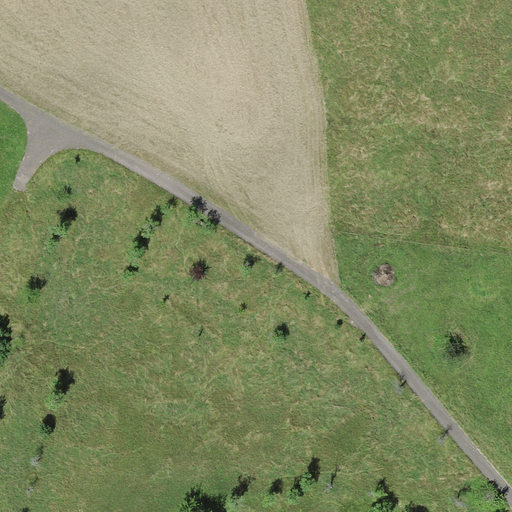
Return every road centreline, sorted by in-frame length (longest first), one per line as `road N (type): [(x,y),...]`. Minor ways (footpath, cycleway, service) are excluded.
road 1 (track): [(511,495),(323,281),(50,121),(0,238)]
road 2 (track): [(276,0),(309,77),(323,281)]
